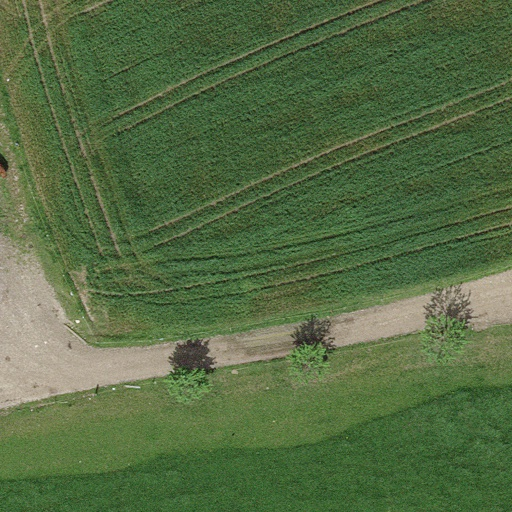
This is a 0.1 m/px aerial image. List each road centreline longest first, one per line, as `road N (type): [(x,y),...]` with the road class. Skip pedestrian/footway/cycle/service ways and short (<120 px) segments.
road 1 (track): [(511,290),(0,400)]
road 2 (track): [(60,386),(0,149)]
